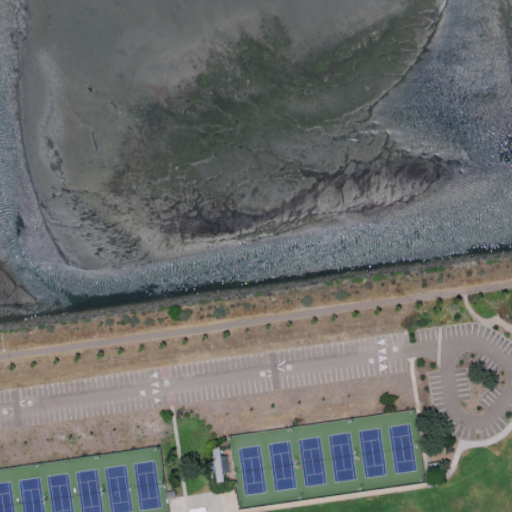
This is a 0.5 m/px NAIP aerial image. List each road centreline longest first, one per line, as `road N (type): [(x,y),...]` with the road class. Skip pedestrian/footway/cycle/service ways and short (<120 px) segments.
road 1 (residential): [(511,366),(478,342),(461,343),(0,411)]
road 2 (residential): [(448,346),(446,385),(458,417),(477,424),(511,388)]
